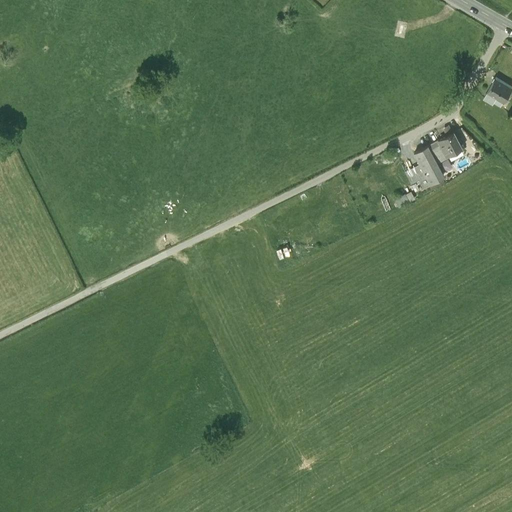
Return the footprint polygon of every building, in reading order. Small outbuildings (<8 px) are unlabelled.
[(511,86),(497,77),(485,97),(492,102),(496,96),(504,100),(511,86)] [(489,117),(486,113),(478,119),(481,123),(489,117)] [(454,132),(438,140),(446,156),(463,148),(454,132)] [(447,158),(446,156),(438,140),(428,145),(437,162),(447,158)] [(444,175),(437,162),(428,145),(414,152),(420,163),(405,171),(411,182),(419,178),(423,186),(430,182),(444,175)] [(395,198),(399,206),(418,196),(415,191),(413,192),(412,191),(406,194),(405,193),(395,198)]
